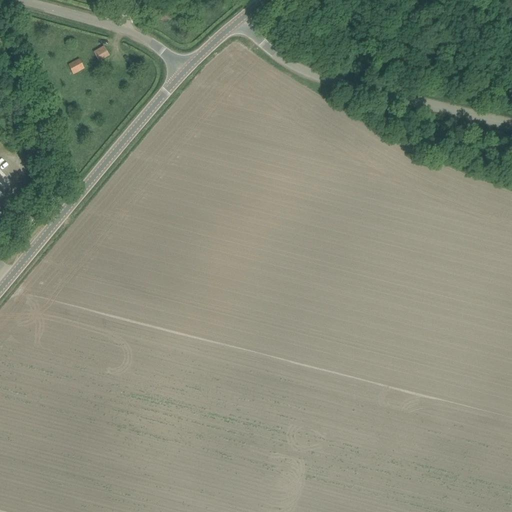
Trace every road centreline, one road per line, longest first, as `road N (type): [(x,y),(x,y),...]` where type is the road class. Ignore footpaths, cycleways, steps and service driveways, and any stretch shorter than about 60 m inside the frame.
road 1 (unclassified): [(511,123),(303,71),(239,19)]
road 2 (tertiary): [(0,292),(187,68)]
road 3 (unclassified): [(187,68),(132,32),(20,0)]
